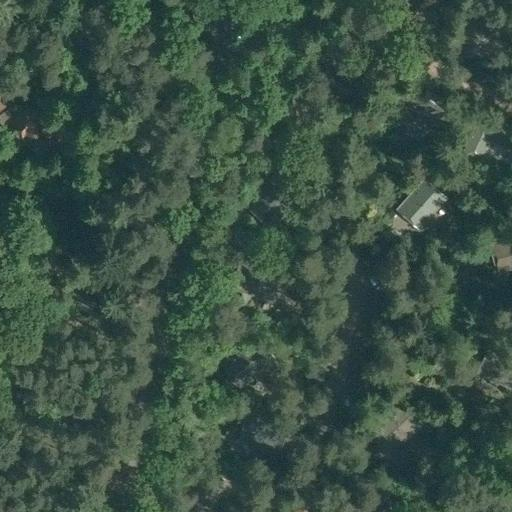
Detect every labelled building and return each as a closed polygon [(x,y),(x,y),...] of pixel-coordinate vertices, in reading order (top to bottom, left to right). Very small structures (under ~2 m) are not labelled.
[(100,0),(72,0),(63,11),(81,27),(102,3),(100,2),(100,0)] [(409,0),(394,19),(410,33),(437,0),(409,0)] [(476,1),(457,49),(474,56),(486,24),(490,16),(493,8),(476,1)] [(330,37),(325,50),(365,65),(370,52),(330,37)] [(421,137),(443,109),(419,90),(397,118),(421,137)] [(63,142),(64,142),(28,104),(5,126),(23,144),(26,141),(45,161),(64,143),(63,142)] [(511,130),(479,115),(461,153),(480,161),(489,141),(511,151),(511,130)] [(270,223),(300,190),(279,171),(248,203),(270,223)] [(420,226),(447,196),(425,177),(398,207),(420,226)] [(511,236),(491,242),(498,270),(511,266),(511,236)] [(272,297),(280,269),(241,258),(233,286),(272,297)] [(241,385),(275,357),(257,335),(223,362),(241,385)] [(511,386),(511,353),(492,344),(479,370),(511,386)] [(390,452),(419,424),(399,403),(370,431),(390,452)] [(281,451),(288,421),(249,411),(241,441),(281,451)] [(197,511),(207,511),(227,480),(201,465),(180,502),(197,511)] [(393,511),(378,490),(346,511),(393,511)]
